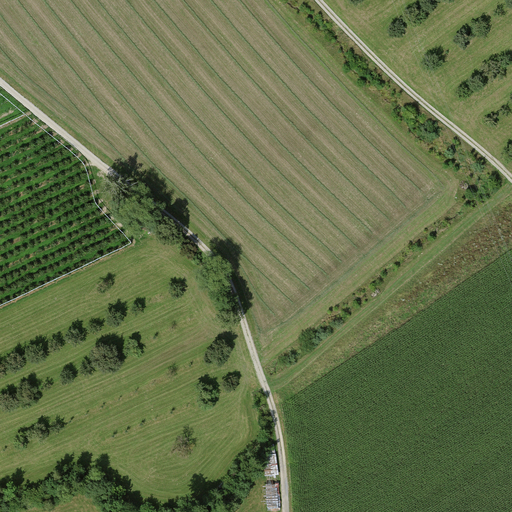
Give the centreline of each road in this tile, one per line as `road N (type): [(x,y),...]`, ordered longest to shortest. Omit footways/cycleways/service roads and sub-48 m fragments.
road 1 (track): [(285,511),(269,400),(221,277),(157,210),(0,80)]
road 2 (track): [(511,181),(383,69),(319,0)]
